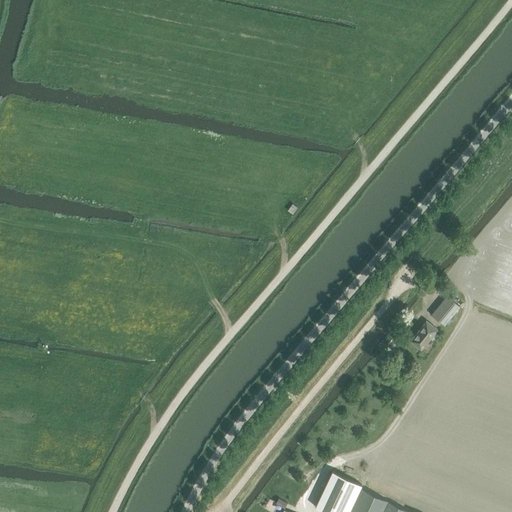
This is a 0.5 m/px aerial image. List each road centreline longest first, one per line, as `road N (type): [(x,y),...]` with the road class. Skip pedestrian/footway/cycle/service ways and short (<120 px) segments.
road 1 (track): [(112,511),(191,381),(511,0)]
road 2 (unclassified): [(186,511),(221,449),(303,342),(511,98)]
road 3 (track): [(0,217),(147,242),(216,292),(229,336)]
